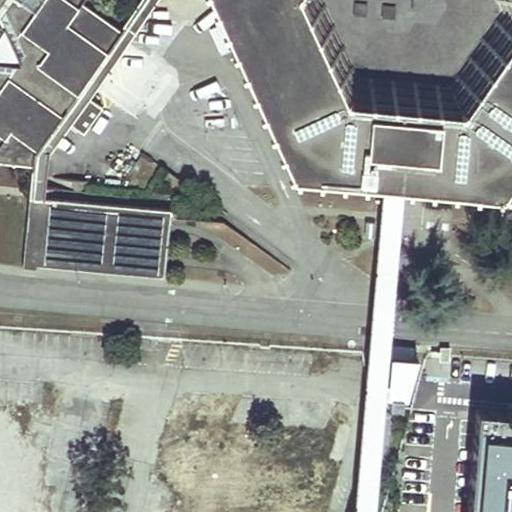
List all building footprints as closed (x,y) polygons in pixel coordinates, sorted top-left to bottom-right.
[(0,0),(0,156),(29,160),(27,199),(25,264),(166,276),(172,210),(45,199),(51,152),(132,36),(120,28),(81,1),(82,0),(0,0)] [(139,0),(120,28),(132,36),(156,0),(139,0)] [(213,0),(290,164),(382,172),(394,173),(406,174),(448,178),(502,184),(511,170),(511,30),(462,101),(344,89),(303,0),(213,0)] [(349,511),(372,511),(375,500),(385,395),(386,388),(386,382),(406,174),(394,173),(382,172),(355,494),(349,511)] [(122,321),(120,338),(166,342),(167,325),(122,321)] [(411,365),(396,363),(394,383),(386,382),(386,388),(385,395),(392,395),(404,396),(413,397),(414,385),(409,385),(411,365)] [(511,511),(511,377),(427,371),(405,511),(511,511)] [(404,396),(392,395),(391,406),(403,407),(404,396)] [(193,485),(181,511),(246,511),(247,509),(323,501),(316,442),(241,449),(212,408),(163,444),(193,485)] [(0,511),(20,424),(1,420),(2,418),(0,418),(0,511)]
